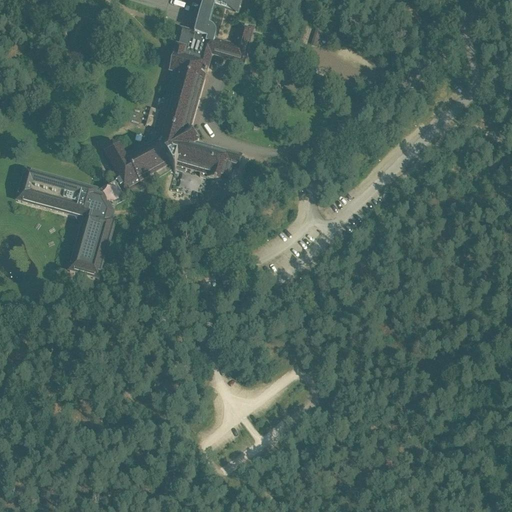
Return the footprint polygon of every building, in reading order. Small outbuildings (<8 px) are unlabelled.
[(192,0),(204,3),(195,35),(205,38),(214,41),(215,38),(216,37),(216,34),(216,33),(215,32),(215,31),(214,30),(213,29),(212,28),(211,28),(210,27),(209,27),(215,7),(236,13),(240,0),(192,0)] [(107,147),(105,153),(117,174),(113,176),(117,183),(119,187),(118,188),(125,201),(145,190),(146,186),(173,171),(175,174),(176,170),(185,173),(186,170),(200,175),(200,177),(226,185),(232,167),(238,169),(242,157),(199,144),(200,142),(192,128),(191,128),(203,82),(201,81),(202,77),(208,79),(209,75),(207,74),(211,58),(243,67),(254,28),(242,24),(236,47),(214,41),(205,38),(195,35),(181,32),(170,73),(176,75),(156,145),(131,159),(130,157),(125,160),(117,146),(111,145),(107,147)] [(316,31),(311,47),(318,49),(323,33),(316,31)] [(300,35),(297,42),(303,44),(305,36),(300,35)] [(309,54),(307,62),(313,64),(316,55),(309,54)] [(115,225),(111,224),(116,206),(125,201),(118,188),(119,187),(117,183),(98,194),(97,194),(97,193),(26,173),(18,202),(84,221),(70,273),(99,281),(115,225)]
